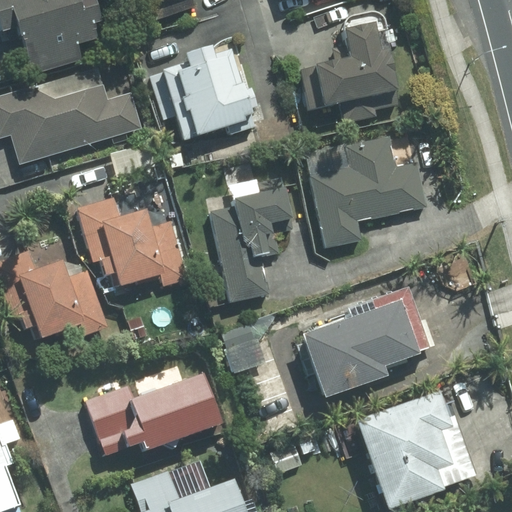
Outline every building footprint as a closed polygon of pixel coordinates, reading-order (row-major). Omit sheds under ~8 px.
[(0,0),(0,36),(9,35),(22,80),(72,66),(68,51),(88,46),(84,33),(91,31),(82,0),(74,0),(66,3),(65,0),(0,0)] [(142,0),(150,23),(189,10),(185,0),(142,0)] [(339,66),(295,75),(303,116),(331,110),(335,128),(368,121),(367,114),(387,109),(376,59),(368,61),(364,38),(380,35),(378,27),(374,19),(370,18),(344,22),(341,25),(338,28),(337,32),(338,37),(333,38),(339,66)] [(177,69),(143,80),(157,124),(166,122),(175,149),(195,143),(226,138),(248,132),(242,114),(250,112),(243,89),(237,91),(226,54),(202,62),(204,69),(180,76),(177,69)] [(93,72),(0,99),(0,141),(5,140),(14,169),(137,133),(127,97),(102,104),(93,72)] [(300,157),(319,253),(355,246),(351,225),(422,211),(413,166),(390,171),(384,140),(300,157)] [(143,148),(105,159),(108,170),(111,181),(150,171),(143,148)] [(224,211),(203,216),(224,309),(266,299),(262,281),(253,243),(261,241),(259,231),(286,225),(276,183),(253,188),(252,182),(222,189),(226,206),(223,207),(224,211)] [(107,205),(71,215),(86,267),(91,266),(101,263),(105,280),(109,293),(154,281),(157,292),(183,284),(167,224),(140,231),(136,217),(112,224),(107,205)] [(24,256),(0,264),(0,303),(6,321),(12,319),(21,316),(26,333),(31,345),(74,330),(78,341),(105,331),(84,272),(57,281),(52,267),(30,275),(24,256)] [(101,263),(91,266),(96,282),(105,280),(101,263)] [(390,309),(292,343),(314,406),(377,384),(373,374),(408,362),(390,309)] [(21,316),(12,319),(17,336),(26,333),(21,316)] [(247,327),(213,337),(219,354),(252,344),(247,327)] [(260,369),(252,344),(219,354),(227,379),(260,369)] [(122,391),(79,406),(97,461),(116,454),(116,455),(132,450),(135,458),(212,432),(194,381),(127,404),(122,391)] [(429,400),(345,428),(373,511),(396,511),(435,499),(428,479),(443,474),(431,438),(441,435),(429,400)] [(265,457),(273,478),(299,469),(291,447),(265,457)] [(0,511),(9,511),(0,483),(0,472),(5,471),(0,455),(0,511)] [(162,475),(123,488),(131,511),(234,511),(225,486),(172,504),(162,475)]
